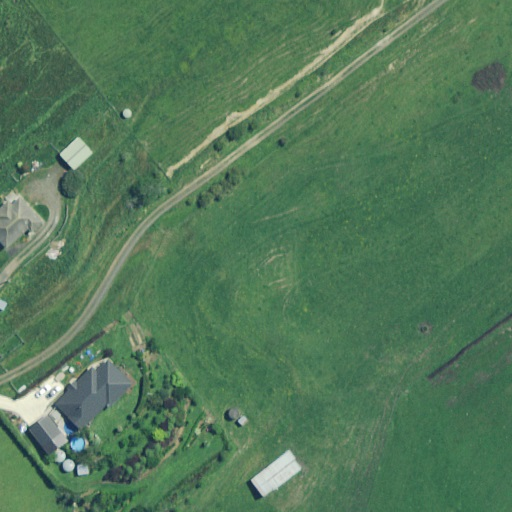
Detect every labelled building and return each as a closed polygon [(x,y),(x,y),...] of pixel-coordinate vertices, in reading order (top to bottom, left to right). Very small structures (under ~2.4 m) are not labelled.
[(119,128),(105,114),(61,155),(75,170),(119,128)] [(0,210),(0,241),(7,249),(29,229),(32,232),(43,223),(21,199),(13,206),(10,202),(0,210)] [(133,386),(108,361),(97,373),(92,368),(56,405),(82,431),(107,405),(110,409),(133,386)] [(249,422),(235,405),(226,413),(239,430),(249,422)] [(61,434),(48,416),(30,430),(43,447),(61,434)] [(301,469),(288,452),(251,480),(264,497),(301,469)]
